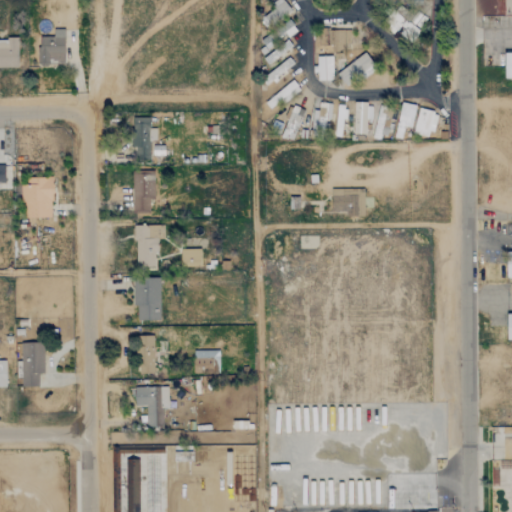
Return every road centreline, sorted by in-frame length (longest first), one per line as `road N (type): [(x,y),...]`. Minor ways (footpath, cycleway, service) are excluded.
road 1 (residential): [(468,511),(465,0)]
road 2 (residential): [(88,511),(88,109)]
